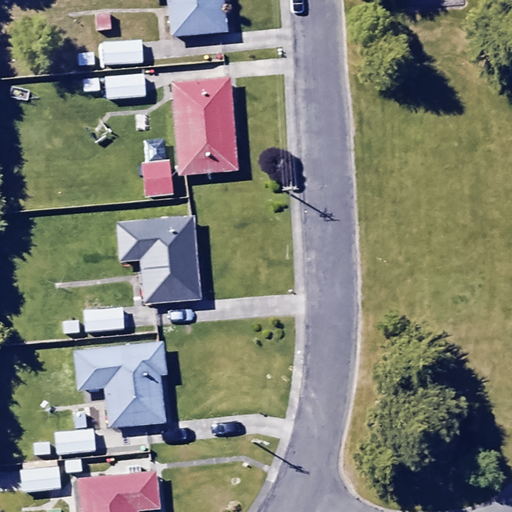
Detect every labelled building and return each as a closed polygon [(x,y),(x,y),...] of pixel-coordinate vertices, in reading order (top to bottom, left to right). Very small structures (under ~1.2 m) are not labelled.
[(153,0),(154,35),(217,34),(216,0),(153,0)] [(139,45),(101,46),(101,70),(140,69),(139,45)] [(142,78),(101,80),(103,106),(143,104),(142,78)] [(221,79),(159,80),(162,178),(224,176),(221,79)] [(181,215),(100,217),(101,262),(126,262),(128,299),(183,298),(181,215)] [(119,312),(82,314),(83,338),(120,336),(119,312)] [(94,387),(93,430),(149,431),(149,348),(66,347),(66,387),(94,387)] [(92,434),(50,438),(52,460),(94,457),(92,434)] [(18,467),(20,497),(59,494),(56,464),(18,467)] [(72,481),(71,511),(133,511),(133,481),(72,481)]
